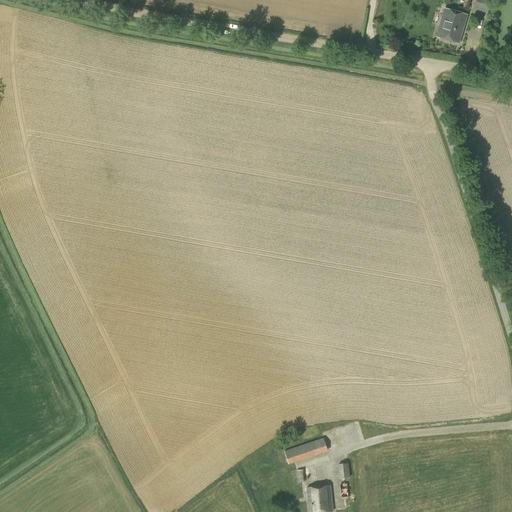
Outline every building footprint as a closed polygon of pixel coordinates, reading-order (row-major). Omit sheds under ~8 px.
[(474,0),(473,10),(487,13),(489,0),(474,0)] [(458,42),(466,15),(444,9),(436,36),(458,42)] [(288,464),(316,456),(312,443),(284,452),(288,464)] [(339,479),(349,478),(348,464),(338,465),(339,479)] [(298,483),(304,482),(303,470),(296,471),(298,483)] [(330,496),(329,485),(306,487),(309,511),(318,511),(332,510),(331,496),(330,496)]
